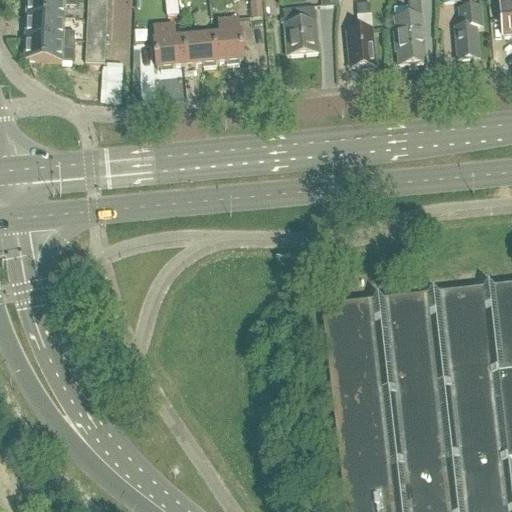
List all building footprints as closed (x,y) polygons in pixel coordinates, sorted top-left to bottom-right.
[(77,2),(64,2),(29,0),(28,22),(63,23),(63,11),(76,11),(77,2)] [(321,0),(322,12),(339,11),(337,0),(321,0)] [(442,0),(443,9),(464,8),(463,0),(442,0)] [(511,0),(498,0),(502,40),(511,39),(511,0)] [(399,70),(427,67),(420,2),(409,4),(410,23),(395,25),(396,38),(394,38),(396,55),(398,55),(399,70)] [(107,13),(108,3),(88,3),(88,13),(107,13)] [(250,9),(251,25),(262,24),(260,8),(250,9)] [(457,65),(479,63),(477,32),(483,31),(481,11),(459,13),(461,32),(454,33),(457,65)] [(287,61),(320,58),(317,27),(315,12),(283,15),(284,30),(287,61)] [(372,34),(371,18),(357,19),(359,36),(348,37),(351,73),(362,72),(362,74),(371,73),(371,71),(374,71),(372,52),(375,52),(373,34),(372,34)] [(62,36),(63,23),(28,22),(27,44),(62,45),(75,46),(75,37),(62,36)] [(218,26),(219,40),(211,41),(214,68),(215,67),(226,66),(226,70),(239,69),(239,65),(243,65),(240,38),(239,38),(238,24),(218,26)] [(186,70),(183,43),(175,44),(174,30),(154,32),(155,46),(154,46),(156,73),(161,73),(161,77),(173,76),(173,71),(186,70)] [(87,46),(106,47),(106,37),(87,36),(87,46)] [(215,71),(215,67),(214,68),(211,41),(183,43),(186,70),(203,69),(203,73),(215,71)] [(75,46),(62,45),(27,44),(26,66),(61,67),(61,54),(74,55),(75,46)] [(106,57),(106,47),(87,46),(86,56),(106,57)] [(93,60),(93,101),(112,101),(112,60),(93,60)] [(511,511),(511,290),(322,311),(343,511),(511,511)]
